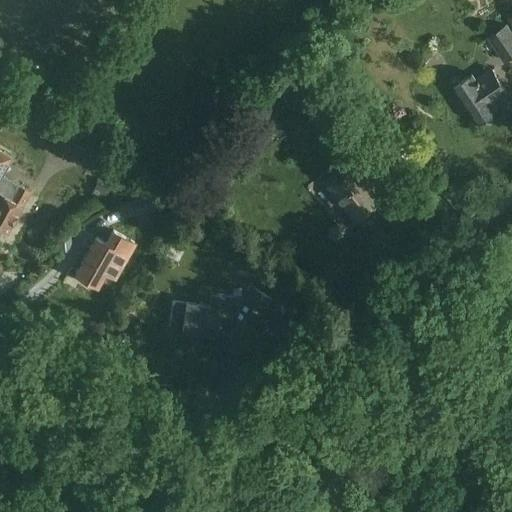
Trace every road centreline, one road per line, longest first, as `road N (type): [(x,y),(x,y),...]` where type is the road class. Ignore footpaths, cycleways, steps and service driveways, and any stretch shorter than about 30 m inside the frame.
road 1 (residential): [(222,458),(248,414),(511,201)]
road 2 (unclassified): [(222,458),(0,342)]
